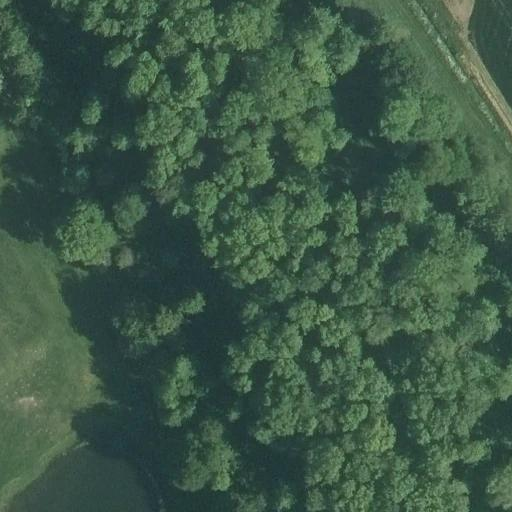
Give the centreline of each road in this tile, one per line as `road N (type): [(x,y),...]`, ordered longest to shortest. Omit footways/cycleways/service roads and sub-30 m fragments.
road 1 (track): [(0,106),(205,511)]
road 2 (track): [(386,0),(511,194)]
